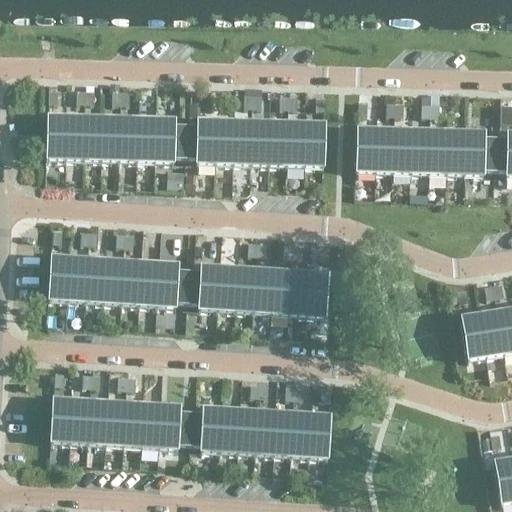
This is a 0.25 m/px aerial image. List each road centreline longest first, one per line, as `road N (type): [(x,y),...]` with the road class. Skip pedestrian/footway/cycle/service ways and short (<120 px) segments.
road 1 (residential): [(511,414),(478,415),(343,371),(0,348)]
road 2 (residential): [(0,206),(338,228),(438,266),(511,263)]
road 3 (residential): [(511,82),(0,68)]
road 4 (residential): [(0,496),(237,511)]
